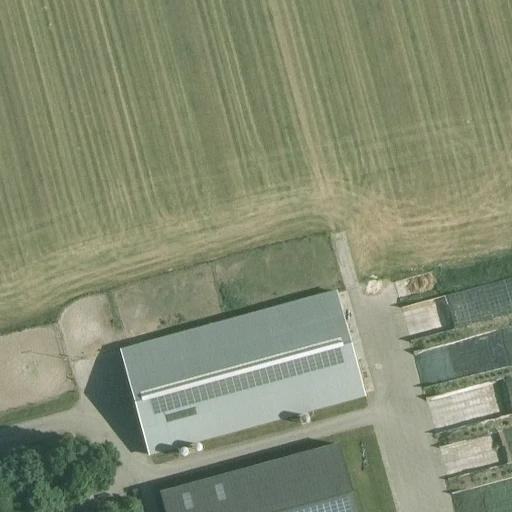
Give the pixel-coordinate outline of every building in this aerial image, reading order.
[(444,296),(455,326),(511,305),(501,276),(444,296)] [(121,351),(150,456),(365,397),(337,292),(121,351)] [(402,303),(406,333),(445,327),(441,298),(402,303)] [(462,355),(465,368),(511,357),(511,330),(478,339),(481,351),(462,355)] [(165,511),(357,511),(339,445),(160,494),(165,511)] [(439,451),(446,472),(456,469),(449,448),(439,451)] [(97,511),(88,479),(70,484),(78,511),(97,511)] [(507,511),(500,482),(471,490),(477,511),(507,511)] [(25,506),(27,511),(45,511),(42,502),(25,506)]
